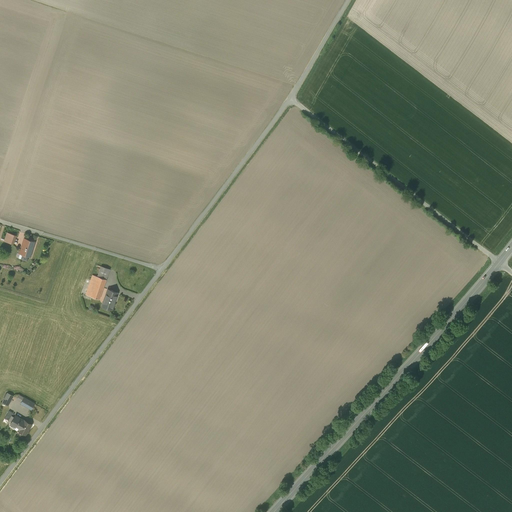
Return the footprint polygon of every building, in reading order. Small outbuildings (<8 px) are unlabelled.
[(14,235),(7,233),(4,240),(11,243),(14,235)] [(35,242),(24,239),(20,253),(30,257),(35,242)] [(109,269),(101,266),(97,276),(106,279),(109,269)] [(92,275),(86,294),(90,296),(94,285),(97,276),(92,275)] [(106,279),(97,276),(94,285),(103,287),(106,279)] [(103,287),(94,285),(90,296),(99,299),(103,287)] [(117,292),(107,289),(101,306),(111,309),(117,292)] [(7,393),(3,401),(8,404),(13,396),(7,393)] [(34,403),(24,397),(21,402),(31,408),(34,403)] [(9,410),(4,418),(9,420),(13,413),(9,410)] [(23,420),(15,415),(9,424),(14,427),(14,426),(19,428),(17,430),(25,435),(28,430),(27,430),(30,424),(31,424),(23,420)]
